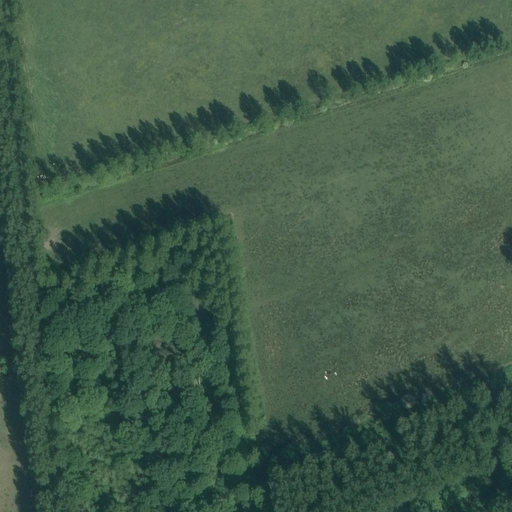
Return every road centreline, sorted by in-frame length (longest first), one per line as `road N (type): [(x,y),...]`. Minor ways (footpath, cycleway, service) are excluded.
road 1 (unclassified): [(47,372),(0,0)]
road 2 (track): [(63,511),(47,372)]
